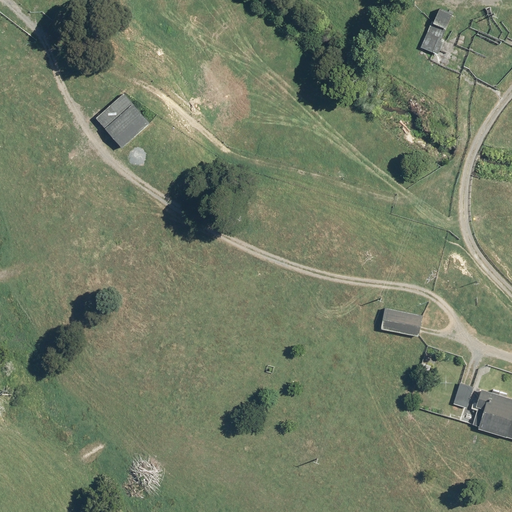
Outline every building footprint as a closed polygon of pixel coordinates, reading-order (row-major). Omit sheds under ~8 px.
[(239,0),(237,0),(227,7),(232,14),(243,6),(239,0)] [(457,14),(443,8),(437,23),(450,29),(457,14)] [(0,9),(0,44),(14,60),(16,58),(19,62),(29,52),(20,42),(22,40),(30,49),(39,41),(36,37),(45,25),(34,17),(25,29),(0,9)] [(159,11),(153,21),(161,26),(167,16),(159,11)] [(73,26),(61,15),(51,25),(63,37),(73,26)] [(278,32),(270,25),(262,34),(270,41),(278,32)] [(203,48),(194,44),(189,55),(198,59),(203,48)] [(258,58),(251,54),(242,67),(248,71),(258,58)] [(104,56),(84,80),(95,89),(115,66),(104,56)] [(38,57),(26,66),(44,96),(58,126),(72,120),(57,88),(72,78),(63,65),(49,74),(38,57)] [(289,90),(279,98),(284,106),(295,97),(289,90)] [(153,123),(126,93),(100,117),(127,147),(153,123)] [(333,102),(324,96),(317,107),(326,112),(333,102)] [(223,113),(211,131),(231,148),(258,156),(264,133),(253,127),(252,130),(242,124),(244,121),(235,116),(233,119),(223,113)] [(369,142),(358,135),(348,150),(358,157),(369,142)] [(299,148),(292,141),(283,150),(290,157),(299,148)] [(150,202),(131,211),(150,248),(168,239),(150,202)] [(389,307),(384,329),(423,336),(426,315),(389,307)] [(443,360),(426,355),(421,371),(439,376),(443,360)] [(476,387),(463,383),(456,404),(469,408),(476,387)] [(511,397),(485,389),(478,410),(480,410),(475,424),(483,427),(482,429),(511,437),(511,397)]
